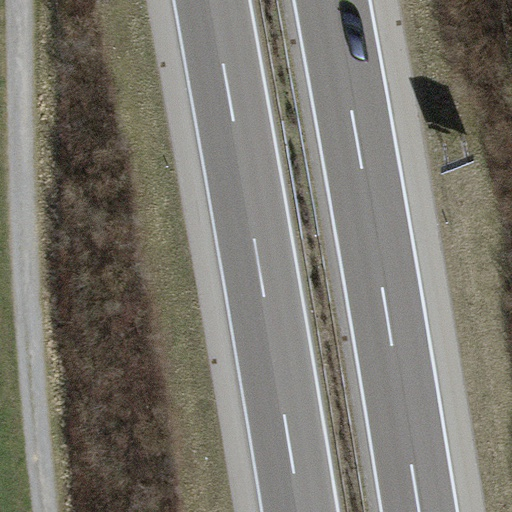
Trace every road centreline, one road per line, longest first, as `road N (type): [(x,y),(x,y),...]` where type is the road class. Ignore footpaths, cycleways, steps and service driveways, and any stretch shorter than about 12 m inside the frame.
road 1 (motorway): [(420,511),(332,0)]
road 2 (motorway): [(212,0),(300,511)]
road 3 (track): [(21,0),(30,338),(48,511)]
